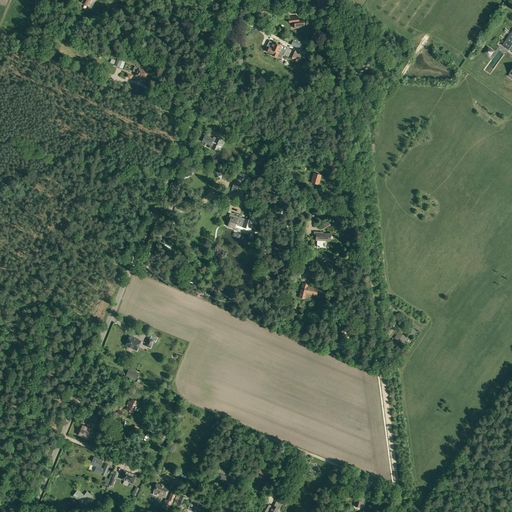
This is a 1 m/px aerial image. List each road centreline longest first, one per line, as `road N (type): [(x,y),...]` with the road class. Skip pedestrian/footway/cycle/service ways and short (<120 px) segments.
road 1 (tertiary): [(32,511),(239,0)]
road 2 (track): [(399,511),(335,0)]
road 3 (track): [(0,53),(186,129)]
road 4 (unknown): [(63,435),(218,502)]
road 5 (track): [(59,63),(190,118)]
